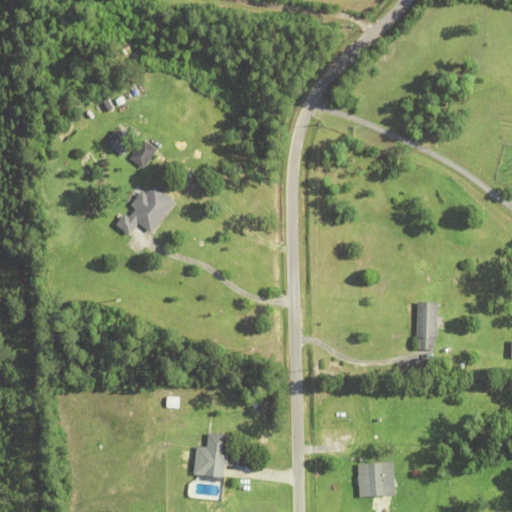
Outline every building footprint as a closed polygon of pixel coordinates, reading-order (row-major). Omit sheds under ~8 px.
[(103,99),(108,96),(114,106),(109,109),(103,99)] [(110,145),(120,132),(133,142),(123,155),(110,145)] [(131,157),(145,138),(158,148),(144,167),(131,157)] [(152,230),(139,221),(129,234),(116,224),(125,212),(130,216),(136,207),(131,203),(142,189),(147,192),(154,183),(175,199),(152,230)] [(417,336),(418,300),(438,301),(437,337),(417,336)] [(251,403),(255,398),(261,403),(256,408),(251,403)] [(201,430),(204,413),(209,414),(206,431),(201,430)] [(224,476),(194,473),(197,445),(207,446),(209,432),(229,434),(228,447),(230,447),(228,462),(225,462),(224,476)] [(181,463),(182,450),(193,451),(192,464),(181,463)] [(360,496),(359,484),(358,484),(357,463),(394,461),(396,494),(360,496)]
